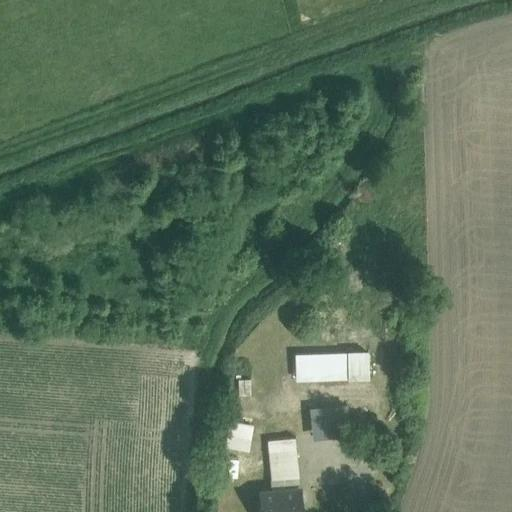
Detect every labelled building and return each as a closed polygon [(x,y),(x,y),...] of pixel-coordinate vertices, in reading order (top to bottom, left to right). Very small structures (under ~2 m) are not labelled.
[(297,353),(297,383),(335,383),(335,353),(297,353)] [(237,383),(237,394),(255,393),(254,382),(237,383)] [(318,424),(320,438),(343,433),(340,420),(318,424)] [(269,440),(271,489),(301,487),(299,439),(269,440)] [(263,501),(263,511),(310,511),(310,500),(263,501)]
